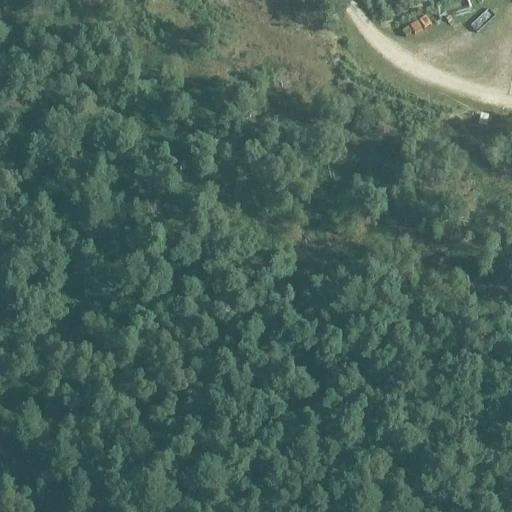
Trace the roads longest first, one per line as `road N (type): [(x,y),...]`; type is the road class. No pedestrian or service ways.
road 1 (track): [(189,0),(328,60),(382,72),(461,29),(494,0)]
road 2 (track): [(511,102),(397,62),(347,0)]
